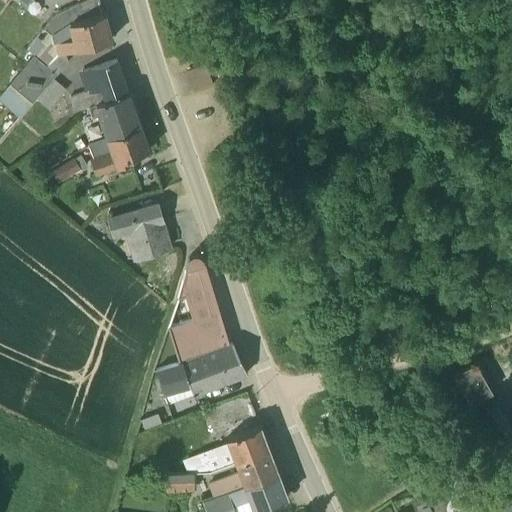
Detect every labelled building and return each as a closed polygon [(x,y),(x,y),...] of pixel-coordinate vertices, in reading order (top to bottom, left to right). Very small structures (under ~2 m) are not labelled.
[(103,13),(98,0),(84,0),(55,13),(42,28),(43,29),(26,49),(56,74),(68,61),(64,53),(110,40),(103,13)] [(33,55),(0,93),(0,101),(19,117),(56,74),(33,55)] [(68,97),(73,112),(127,93),(115,59),(77,73),(83,91),(68,97)] [(183,70),(190,93),(214,85),(207,62),(183,70)] [(36,99),(48,109),(65,89),(53,79),(36,99)] [(127,93),(88,107),(92,117),(97,116),(105,137),(138,126),(127,93)] [(147,150),(138,126),(105,137),(88,143),(93,156),(89,158),(94,173),(131,160),(130,157),(147,150)] [(79,169),(73,157),(51,170),(57,182),(79,169)] [(157,201),(106,216),(112,236),(124,233),(132,259),(171,248),(157,201)] [(202,259),(199,255),(193,254),(188,255),(176,297),(177,298),(184,295),(192,320),(168,328),(178,360),(155,368),(167,403),(193,395),(194,395),(246,373),(232,343),(231,341),(227,343),(202,259)] [(479,360),(452,373),(469,403),(485,393),(487,396),(497,390),(479,360)] [(511,418),(498,394),(481,404),(503,442),(511,436),(511,418)] [(184,464),(186,472),(208,471),(267,449),(259,425),(225,438),(226,441),(181,458),(184,464)] [(208,484),(213,494),(276,472),(268,450),(267,449),(234,461),(238,471),(212,481),(212,482),(208,484)] [(152,492),(194,490),(193,471),(151,474),(152,492)] [(202,499),(206,511),(244,511),(285,496),(276,472),(202,499)] [(439,472),(436,484),(453,489),(457,477),(439,472)]
